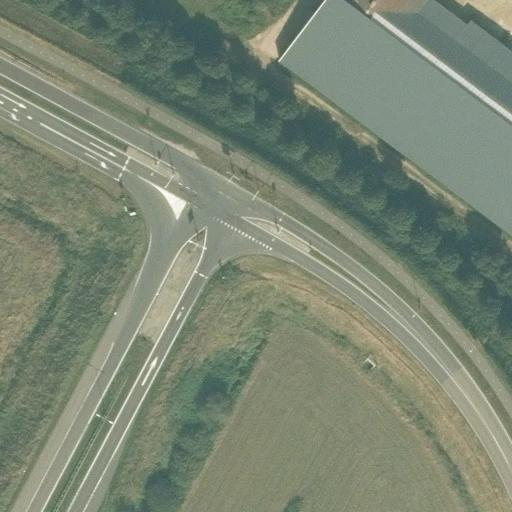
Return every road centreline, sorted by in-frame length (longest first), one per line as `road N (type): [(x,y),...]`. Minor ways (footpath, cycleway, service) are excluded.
road 1 (motorway): [(195,201),(35,511)]
road 2 (motorway): [(74,511),(229,220)]
road 3 (tertiary): [(467,398),(399,307),(225,183)]
road 4 (tertiary): [(229,220),(352,292),(467,398)]
road 5 (secondary): [(225,183),(0,64)]
road 6 (secondary): [(0,99),(195,201)]
